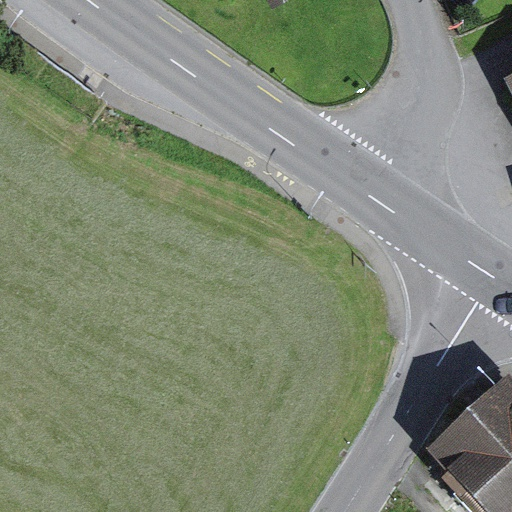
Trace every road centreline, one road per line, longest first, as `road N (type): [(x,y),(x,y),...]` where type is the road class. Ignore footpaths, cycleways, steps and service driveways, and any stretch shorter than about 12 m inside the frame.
road 1 (tertiary): [(82,0),(493,279)]
road 2 (tertiary): [(493,279),(344,511)]
road 3 (track): [(406,0),(428,61),(413,138),(369,198)]
